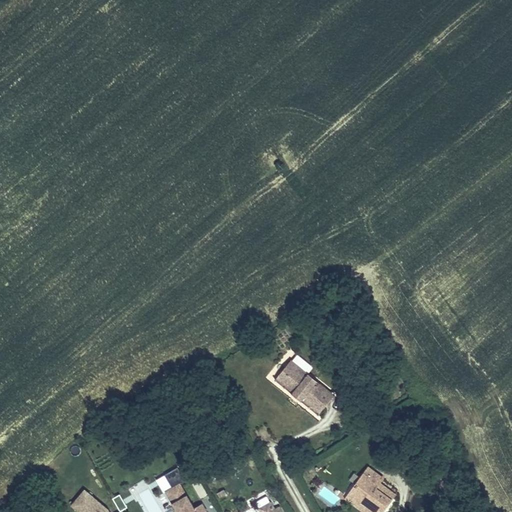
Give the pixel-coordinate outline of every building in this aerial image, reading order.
[(309,403),(325,383),(280,347),(264,368),(309,403)] [(359,461),(343,483),(351,488),(349,491),(371,508),(383,491),(367,480),(371,475),(374,471),(359,461)] [(177,468),(155,480),(172,511),(206,511),(202,504),(193,508),(178,480),(182,478),(177,468)] [(387,486),(371,475),(367,480),(383,491),(387,486)] [(351,488),(343,483),(338,490),(368,511),(371,508),(349,491),(351,488)] [(80,511),(105,511),(92,490),(74,501),(80,511)] [(119,495),(111,499),(117,511),(119,511),(127,508),(119,495)] [(255,502),(259,511),(270,506),(265,497),(255,502)] [(281,511),(276,502),(270,506),(259,511),(281,511)]
